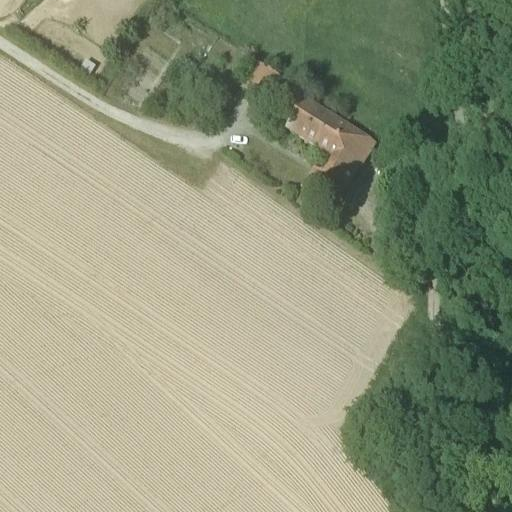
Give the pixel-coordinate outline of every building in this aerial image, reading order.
[(242,93),(266,108),(280,83),(257,69),(242,93)] [(302,194),(332,213),(361,164),(363,166),(374,149),(304,108),(288,134),(335,163),(324,181),(314,174),(302,194)] [(444,207),(451,209),(455,199),(436,192),(433,202),(444,207)] [(444,207),(433,202),(430,211),(441,215),(444,207)] [(414,246),(428,251),(441,215),(430,211),(424,227),(422,226),(414,246)]
